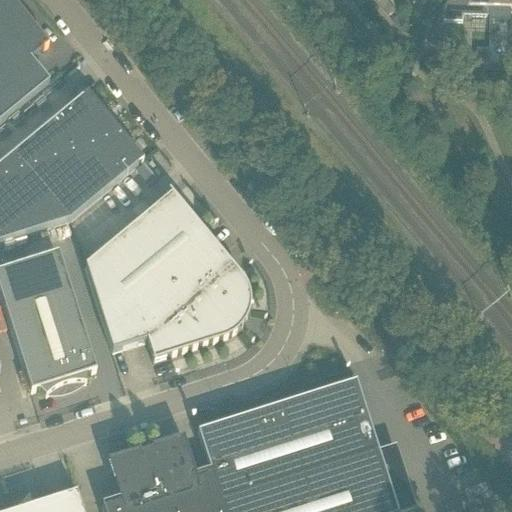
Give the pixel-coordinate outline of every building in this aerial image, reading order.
[(48,49),(45,47),(44,48),(4,0),(0,0),(0,125),(48,86),(30,63),(43,52),(43,53),(48,49)] [(384,0),(375,0),(374,1),(388,18),(395,13),(384,0)] [(449,0),(446,9),(440,23),(462,24),(462,17),(490,18),(490,10),(490,0),(449,0)] [(490,0),(490,10),(510,10),(510,0),(490,0)] [(489,60),(489,51),(476,51),(476,60),(488,60),(489,60)] [(489,60),(488,60),(488,66),(501,66),(502,51),(489,51),(489,60)] [(142,165),(86,97),(11,159),(66,226),(69,225),(142,165)] [(66,226),(11,159),(0,167),(0,182),(42,233),(66,226)] [(42,233),(0,182),(0,220),(17,241),(42,233)] [(170,199),(84,270),(111,357),(146,346),(152,367),(165,363),(165,362),(222,344),(228,342),(233,338),(238,334),(242,329),(240,328),(240,329),(230,322),(235,303),(246,301),(247,302),(248,302),(247,294),(244,288),(239,282),(205,240),(171,198),(170,199)] [(0,220),(0,246),(17,241),(0,220)] [(64,277),(63,277),(57,258),(0,275),(0,303),(30,397),(38,394),(45,401),(47,399),(50,397),(53,394),(54,393),(59,391),(63,390),(67,388),(70,388),(73,388),(76,387),(79,387),(82,388),(85,388),(87,378),(95,376),(64,277)] [(209,474),(221,511),(394,511),(355,387),(197,437),(209,474)] [(221,511),(209,474),(194,479),(182,442),(107,466),(118,503),(100,508),(101,511),(221,511)] [(28,497),(14,511),(80,511),(75,496),(32,510),(28,497)]
